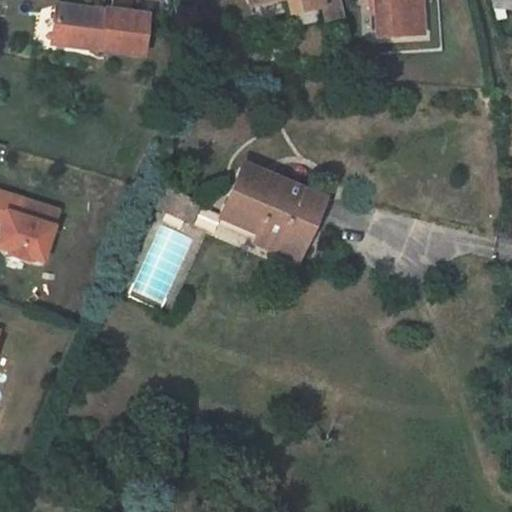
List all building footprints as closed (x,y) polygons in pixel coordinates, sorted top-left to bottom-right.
[(335,0),(247,0),(249,5),(273,0),(283,0),(287,13),(318,6),(317,4),(335,0)] [(342,18),(338,0),(335,0),(317,4),(318,6),(322,23),(342,18)] [(371,0),(374,34),(411,33),(408,0),(371,0)] [(420,33),(418,0),(408,0),(411,33),(420,33)] [(511,9),(511,0),(489,0),(491,8),(511,9)] [(145,15),(102,10),(102,15),(87,13),(87,8),(55,4),(52,25),(61,27),(59,45),(140,55),(145,15)] [(50,43),(59,45),(61,27),(52,25),(50,43)] [(295,258),(321,199),(279,181),(277,186),(240,171),(220,214),(256,232),(253,239),(295,258)] [(146,203),(161,209),(168,192),(173,184),(158,178),(146,203)] [(36,204),(0,192),(0,248),(5,251),(4,254),(24,261),(25,257),(39,262),(51,225),(31,219),(36,204)] [(198,206),(168,192),(161,209),(190,222),(198,206)] [(56,210),(36,204),(31,219),(51,225),(56,210)]
